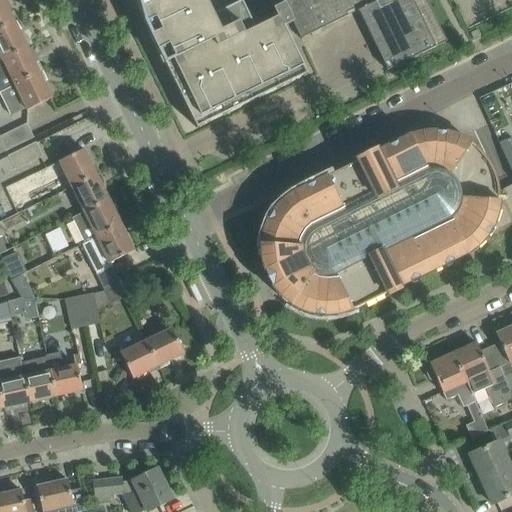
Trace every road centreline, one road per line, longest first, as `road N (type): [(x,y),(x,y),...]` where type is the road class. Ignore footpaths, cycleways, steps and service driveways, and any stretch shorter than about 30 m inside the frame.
road 1 (residential): [(186,222),(511,62)]
road 2 (tertiary): [(186,222),(77,0)]
road 3 (residential): [(0,454),(91,432),(234,431)]
road 4 (residential): [(326,394),(416,326),(511,282)]
road 5 (tertiary): [(262,382),(186,222)]
road 6 (tertiary): [(451,511),(426,489),(336,447)]
